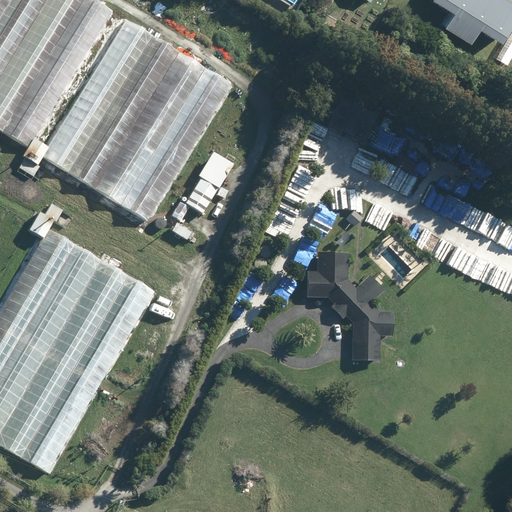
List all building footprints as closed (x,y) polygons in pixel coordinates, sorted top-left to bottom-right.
[(236,81),(102,0),(0,0),(0,131),(20,144),(9,163),(28,175),(40,156),(150,223),(236,81)] [(290,4),(283,0),(255,0),(283,16),(290,4)] [(327,0),(321,10),(341,23),(356,0),(327,0)] [(366,143),(378,114),(368,110),(373,97),(357,90),(352,103),(342,99),(330,128),(366,143)] [(234,163),(214,152),(185,203),(192,207),(205,215),(234,163)] [(192,207),(185,203),(178,199),(170,214),(184,221),(192,207)] [(354,210),(345,219),(353,227),(362,218),(354,210)] [(176,222),(171,232),(190,242),(195,232),(176,222)] [(0,448),(45,475),(157,291),(50,226),(0,308),(0,448)] [(396,238),(387,248),(410,269),(419,259),(396,238)] [(274,250),(262,245),(252,268),(264,274),(274,250)] [(350,253),(318,251),(318,272),(307,271),(307,299),(330,300),(336,305),(331,310),(344,321),(347,317),(354,324),(352,361),(379,362),(381,336),(393,336),(394,312),(380,312),(372,304),(385,290),(368,274),(357,287),(349,280),(350,253)]
